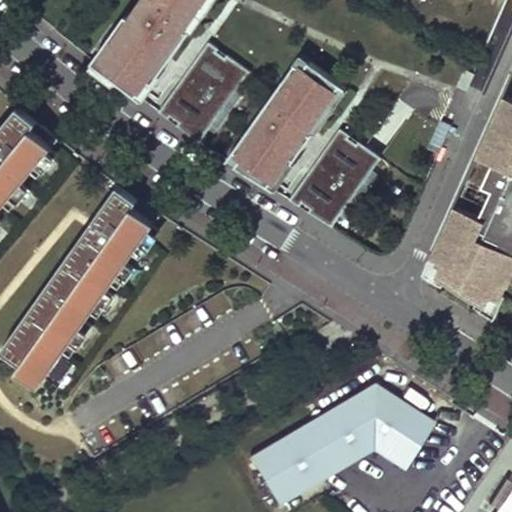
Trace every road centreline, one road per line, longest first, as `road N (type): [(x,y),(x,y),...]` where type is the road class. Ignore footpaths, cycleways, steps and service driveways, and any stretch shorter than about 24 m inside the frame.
road 1 (residential): [(0,29),(149,150),(391,305)]
road 2 (residential): [(391,305),(511,46)]
road 3 (residential): [(391,305),(511,382)]
